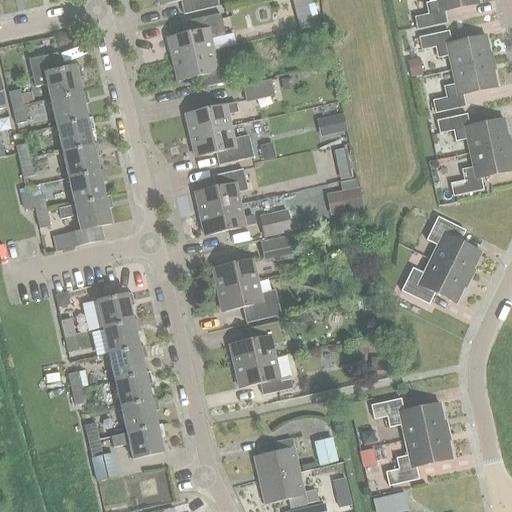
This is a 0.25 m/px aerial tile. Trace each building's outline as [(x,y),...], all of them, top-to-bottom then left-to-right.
[(158,0),(160,7),(180,2),(183,16),(218,8),(216,0),(158,0)] [(295,13),(307,5),(303,0),(290,0),(288,2),(295,13)] [(427,15),(414,18),(416,31),(446,24),(444,12),(478,5),(477,0),(435,0),(436,2),(425,4),(427,15)] [(172,61),(212,52),(209,40),(225,36),(220,15),(185,23),(188,35),(167,39),(172,61)] [(448,32),(418,38),(421,51),(434,48),(437,59),(447,57),(451,71),(490,62),(485,37),(450,44),(448,32)] [(212,52),(172,61),(177,83),(198,78),(200,90),(235,81),(230,61),(215,64),(212,52)] [(81,94),(78,80),(82,79),(79,66),(56,72),(53,56),(29,61),(35,88),(46,86),(49,101),(81,94)] [(416,57),(409,59),(414,79),(420,78),(416,57)] [(445,99),(432,101),(434,114),(464,108),(462,96),(496,88),(490,62),(451,71),(454,85),(443,88),(445,99)] [(241,88),(245,103),(277,95),(273,80),(241,88)] [(12,110),(23,108),(19,92),(8,94),(12,110)] [(85,93),(81,94),(49,101),(55,128),(87,120),(87,119),(84,105),(88,104),(85,93)] [(190,138),(230,129),(227,116),(238,114),(235,104),(185,116),(190,138)] [(23,108),(12,110),(15,126),(26,124),(23,108)] [(466,115),(436,122),(439,134),(452,131),(455,142),(465,140),(468,154),(508,146),(503,120),(468,128),(466,115)] [(326,137),(346,132),(343,117),(323,122),(326,137)] [(93,146),(93,145),(90,132),(94,131),(91,118),(87,119),(87,120),(55,128),(43,131),(45,139),(57,136),(61,154),(93,146)] [(230,129),(190,138),(195,159),(215,154),(218,167),(253,159),(248,137),(232,141),(230,129)] [(99,172),(95,157),(100,156),(97,144),(93,145),(93,146),(61,154),(67,180),(99,172)] [(259,147),(262,162),(275,159),(272,144),(259,147)] [(19,164),(29,161),(26,145),(15,148),(19,164)] [(463,182),(449,185),(452,198),(482,191),(479,179),(511,172),(511,163),(508,146),(468,154),(471,169),(460,171),(463,182)] [(345,149),(333,152),(336,167),(349,164),(345,149)] [(19,164),(22,180),(33,177),(29,161),(19,164)] [(105,198),(104,198),(101,184),(106,183),(103,170),(99,172),(67,180),(73,206),(105,198)] [(200,216),(239,207),(237,194),(247,192),(242,171),(212,178),(215,189),(195,194),(200,216)] [(359,189),(341,193),(345,214),(363,210),(359,189)] [(35,215),(46,212),(42,196),(32,199),(34,211),(35,215)] [(107,209),(112,208),(109,196),(104,198),(105,198),(73,206),(57,209),(60,220),(76,216),(79,233),(70,235),(73,248),(102,242),(99,228),(111,225),(107,209)] [(239,207),(200,216),(204,238),(244,228),(255,226),(253,216),(242,219),(239,207)] [(258,217),(263,239),(292,232),(287,211),(258,217)] [(46,212),(35,215),(39,231),(49,228),(46,212)] [(468,279),(480,254),(459,243),(464,232),(437,218),(426,241),(436,246),(429,260),(434,263),(468,279)] [(288,239),(259,245),(263,266),(292,260),(288,239)] [(468,279),(434,263),(429,260),(422,275),(412,269),(400,292),(428,306),(433,294),(455,305),(468,279)] [(217,292),(256,283),(251,261),(212,270),(217,292)] [(359,273),(352,284),(365,293),(373,282),(359,273)] [(256,283),(217,292),(222,314),(242,309),(246,325),(280,317),(275,292),(259,295),(256,283)] [(55,297),(58,309),(65,307),(69,301),(67,294),(55,297)] [(133,322),(130,308),(134,307),(131,295),(95,303),(102,330),(133,322)] [(63,339),(74,336),(70,321),(60,323),(63,339)] [(139,348),(136,334),(140,333),(137,321),(133,322),(102,330),(108,356),(139,348)] [(234,369),(274,360),(271,347),(282,345),(277,324),(252,329),(255,341),(229,347),(234,369)] [(74,336),(63,339),(67,355),(78,352),(74,336)] [(145,374),(142,360),(146,359),(143,347),(139,348),(108,356),(114,382),(145,374)] [(274,360),(234,369),(239,390),(259,385),(262,397),(292,390),(289,378),(278,381),(274,360)] [(151,400),(147,386),(152,385),(149,373),(145,374),(114,382),(120,408),(151,400)] [(71,392),(81,389),(78,374),(67,376),(71,392)] [(71,392),(74,408),(85,405),(81,389),(71,392)] [(157,426),(153,412),(158,411),(155,399),(151,400),(120,408),(126,434),(157,426)] [(402,413),(399,400),(369,407),(372,421),(385,418),(388,429),(400,426),(403,442),(444,432),(438,404),(402,413)] [(87,443),(98,441),(95,425),(84,427),(87,443)] [(112,449),(128,445),(132,461),(163,454),(159,438),(164,437),(161,425),(157,426),(126,434),(126,435),(109,438),(112,449)] [(387,487),(417,481),(414,468),(451,460),(444,432),(403,442),(406,457),(395,460),(397,471),(384,474),(387,487)] [(337,462),(331,440),(312,444),(318,467),(337,462)] [(98,441),(87,443),(91,459),(102,457),(98,441)] [(276,453),(253,458),(259,483),(299,474),(291,441),(274,445),(276,453)] [(376,466),(372,451),(358,454),(362,470),(376,466)] [(112,454),(102,457),(91,459),(90,459),(96,483),(117,478),(112,454)] [(299,474),(259,483),(264,507),(285,503),(287,510),(306,506),(299,474)] [(344,480),(332,483),(338,510),(351,507),(344,480)] [(391,511),(406,508),(403,494),(378,500),(380,511),(391,511)]
